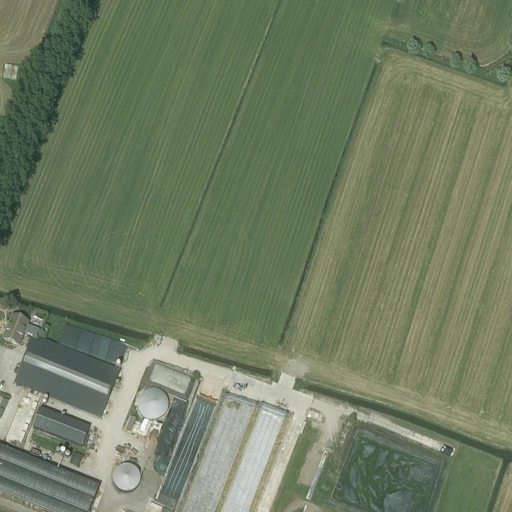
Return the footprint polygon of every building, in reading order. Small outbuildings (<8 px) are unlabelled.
[(4,80),(18,81),(18,68),(5,67),(4,80)] [(12,317),(3,340),(19,346),(24,334),(33,338),(14,383),(101,418),(119,372),(36,338),(39,331),(27,326),(28,323),(12,317)] [(66,324),(59,345),(89,356),(97,336),(66,324)] [(149,380),(186,392),(192,374),(154,362),(149,380)] [(142,419),(168,418),(166,389),(141,391),(142,419)] [(192,404),(176,460),(179,461),(186,458),(189,459),(191,458),(197,460),(202,457),(203,461),(206,449),(204,450),(198,436),(194,435),(196,431),(192,422),(196,420),(200,406),(192,404)] [(40,409),(33,428),(82,448),(90,429),(40,409)] [(439,442),(437,451),(450,455),(453,446),(439,442)] [(89,511),(99,489),(0,448),(0,494),(43,511),(89,511)] [(94,469),(96,461),(73,456),(71,464),(94,469)] [(113,478),(113,480),(113,481),(113,482),(113,484),(114,485),(114,486),(115,487),(116,488),(117,489),(118,490),(119,491),(120,492),(121,492),(122,493),(124,493),(125,493),(126,493),(128,493),(129,493),(130,493),(131,493),(133,492),(134,491),(135,491),(136,490),(137,489),(138,488),(139,487),(139,486),(140,484),(140,483),(140,482),(140,480),(140,478),(140,477),(140,475),(139,475),(139,473),(138,472),(137,471),(136,470),(135,469),(134,468),(133,468),(132,467),(131,467),(129,466),(127,466),(125,466),(124,466),(122,466),(121,467),(120,468),(118,469),(117,469),(117,470),(116,471),(115,472),(114,473),(114,474),(113,475),(113,477),(113,478)] [(162,488),(157,504),(175,510),(181,494),(162,488)]
